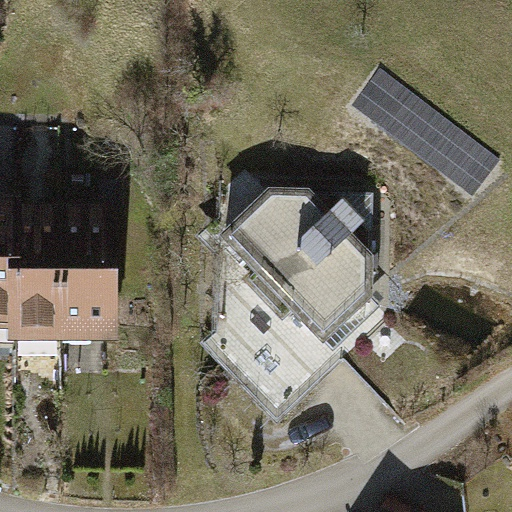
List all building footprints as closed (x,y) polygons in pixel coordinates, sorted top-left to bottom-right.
[(382,73),(359,105),(411,141),(433,109),(382,73)] [(376,301),(369,194),(251,180),(197,229),(317,348),(376,301)] [(0,335),(9,336),(16,204),(17,193),(0,191),(0,335)] [(9,336),(56,339),(64,207),(16,204),(9,336)] [(113,342),(120,210),(64,207),(56,339),(113,342)]
